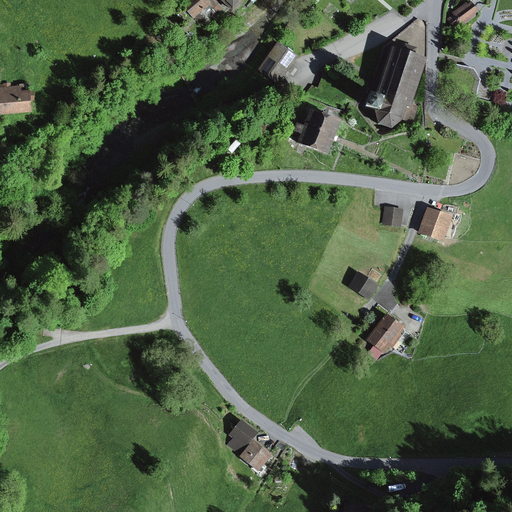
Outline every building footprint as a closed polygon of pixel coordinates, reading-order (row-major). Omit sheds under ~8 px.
[(207,0),(185,0),(181,3),(193,18),(209,6),(212,9),(213,8),(218,5),(218,4),(214,0),(208,0),(208,1),(207,0)] [(218,0),(231,13),(243,0),(218,0)] [(466,2),(451,13),(452,15),(446,19),(454,30),(461,25),(462,26),(475,17),(474,15),(478,12),(471,2),(467,4),(466,2)] [(287,49),(277,42),(257,70),(278,85),(298,57),(292,53),(293,52),(288,48),(287,49)] [(402,52),(415,56),(417,49),(404,45),(402,52)] [(402,52),(390,48),(374,97),(367,95),(363,109),(373,112),(376,125),(390,130),(402,121),(413,125),(419,106),(412,104),(426,60),(415,56),(402,52)] [(471,69),(455,65),(448,69),(446,83),(450,84),(457,92),(455,101),(473,105),(479,80),(471,69)] [(3,87),(0,87),(0,115),(30,113),(30,102),(34,101),(33,91),(29,91),(28,84),(18,85),(18,86),(10,87),(10,84),(2,84),(3,87)] [(296,144),(327,156),(332,141),(335,142),(337,137),(334,136),(339,122),(308,111),(302,126),(296,124),(293,132),(299,135),(296,144)] [(261,132),(268,126),(263,119),(251,128),(258,138),(263,134),(261,132)] [(403,210),(384,207),(382,225),(401,228),(403,210)] [(417,235),(442,244),(452,217),(426,209),(417,235)] [(378,286),(357,273),(347,287),(368,301),(378,286)] [(368,354),(376,360),(382,353),(383,354),(389,346),(393,349),(402,336),(400,334),(405,328),(385,313),(364,341),(373,347),(368,354)] [(257,434),(240,420),(228,436),(232,439),(227,445),(240,455),(252,440),(257,434)] [(272,456),(252,440),(240,455),(238,458),(251,468),(250,469),(260,476),(267,467),(264,465),(272,456)]
